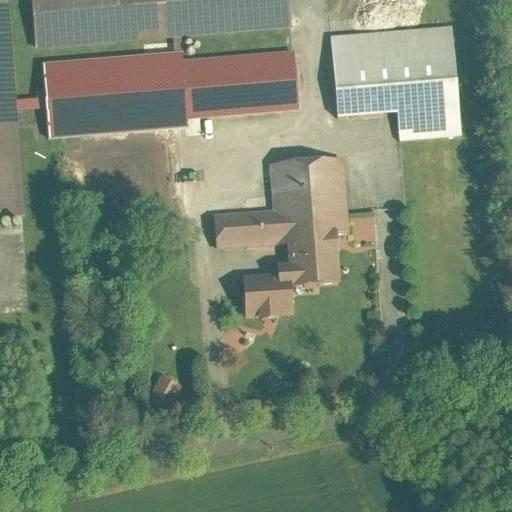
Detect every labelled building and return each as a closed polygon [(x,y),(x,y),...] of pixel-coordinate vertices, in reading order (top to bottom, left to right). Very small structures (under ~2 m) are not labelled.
[(8,0),(0,0),(0,222),(27,220),(8,0)] [(289,0),(31,0),(36,52),(292,31),(289,0)] [(454,29),(331,40),(338,122),(398,117),(400,146),(464,140),(454,29)] [(295,53),(183,62),(188,122),(301,113),(295,53)] [(183,55),(43,67),(49,144),(189,133),(188,122),(183,62),(183,55)] [(173,228),(166,139),(86,145),(90,203),(118,201),(121,232),(173,228)] [(344,162),(270,168),(273,214),(215,219),(218,254),(288,248),(290,267),(278,268),(279,278),(244,281),(247,323),(295,319),(293,292),(342,289),(338,236),(350,235),(344,162)]
